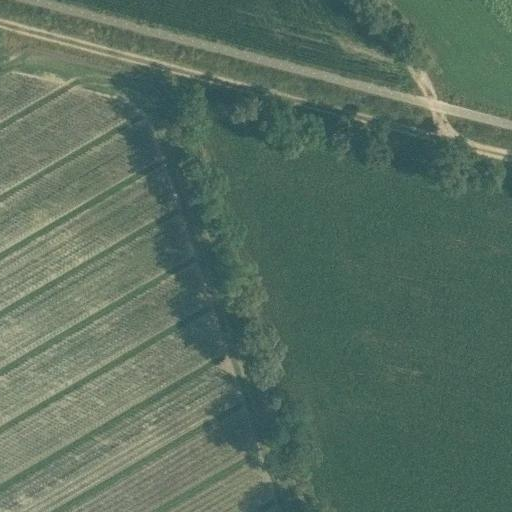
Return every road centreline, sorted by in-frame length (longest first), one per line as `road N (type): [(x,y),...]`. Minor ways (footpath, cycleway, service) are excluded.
road 1 (track): [(0,17),(511,154)]
road 2 (track): [(361,0),(420,77),(446,139)]
